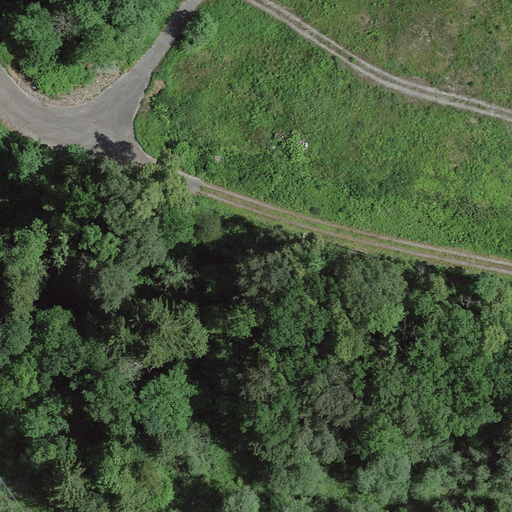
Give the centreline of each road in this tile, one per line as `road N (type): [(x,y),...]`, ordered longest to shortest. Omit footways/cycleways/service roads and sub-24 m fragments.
road 1 (track): [(106,106),(131,148),(163,169),(424,254),(511,270)]
road 2 (track): [(239,0),(365,74),(511,120)]
